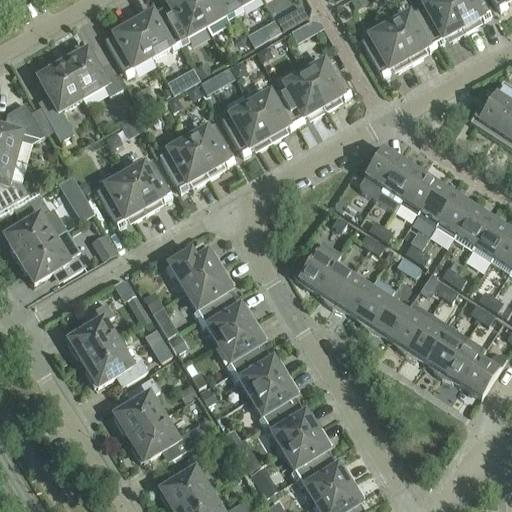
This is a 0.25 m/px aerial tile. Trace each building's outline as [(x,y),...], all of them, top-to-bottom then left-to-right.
[(160,15),(181,53),(189,49),(188,47),(207,36),(187,0),(174,0),(170,2),(173,8),(160,15)] [(187,0),(207,36),(208,35),(212,42),(230,31),(228,26),(235,22),(222,0),(187,0)] [(222,0),(235,22),(243,17),(243,16),(261,5),(258,0),(222,0)] [(359,0),(351,5),(356,15),(368,8),(363,0),(359,0)] [(439,0),(415,14),(438,54),(445,50),(442,45),(449,42),(452,47),(465,40),(442,0),(439,0)] [(442,0),(465,40),(478,32),(475,27),(481,23),(484,27),(491,23),(489,19),(490,18),(479,0),(442,0)] [(511,6),(511,0),(488,0),(497,15),(498,14),(500,18),(508,14),(505,9),(511,6)] [(301,12),(291,17),(297,28),(307,23),(301,12)] [(388,29),(411,70),(424,63),(421,58),(427,54),(430,58),(438,54),(415,14),(388,29)] [(130,25),(153,66),(172,56),(173,58),(181,53),(160,15),(146,23),(143,18),(130,25)] [(135,77),(153,66),(130,25),(116,33),(119,38),(104,47),(122,79),(123,78),(126,84),(136,79),(135,77)] [(314,28),(306,33),(311,43),(321,38),(316,29),(316,28),(314,28)] [(397,78),(411,70),(388,29),(365,42),(366,45),(361,48),(380,82),(381,81),(383,85),(390,81),(388,76),(394,73),(397,78)] [(265,33),(248,42),(255,54),(271,45),(265,33)] [(267,53),(257,59),(263,68),(272,63),(267,53)] [(61,69),(84,108),(105,96),(109,104),(122,96),(110,75),(100,80),(87,57),(76,64),(74,61),(61,69)] [(302,78),(325,119),(339,111),(336,106),(342,102),(344,106),(352,102),(349,98),(351,97),(332,64),(325,67),(324,65),(302,78)] [(206,67),(194,74),(200,85),(213,78),(206,67)] [(241,67),(230,73),(234,81),(236,85),(247,78),(241,67)] [(62,121),(84,108),(61,69),(48,76),(50,78),(38,85),(51,108),(40,114),(53,138),(60,149),(73,142),(62,121)] [(274,93),(297,133),(305,129),(303,124),(309,121),(312,126),(325,119),(302,78),(274,93)] [(178,83),(167,89),(174,102),(184,96),(185,95),(178,83)] [(211,86),(199,92),(205,102),(216,95),(211,86)] [(474,133),(511,157),(511,95),(502,89),(490,108),(474,133)] [(195,91),(186,96),(192,108),(202,102),(195,91)] [(147,93),(132,101),(142,118),(156,110),(147,93)] [(247,109),(271,150),(284,142),(281,137),(288,133),(290,137),(297,133),(274,93),(247,109)] [(173,103),(166,107),(173,119),(183,114),(176,101),(174,103),(173,103)] [(258,157),(271,150),(247,109),(225,121),(227,124),(221,127),(240,161),(241,160),(243,164),(251,160),(249,155),(255,152),(258,157)] [(0,162),(15,166),(27,169),(31,151),(44,144),(53,138),(40,114),(30,120),(25,111),(7,121),(11,128),(9,136),(3,135),(0,133),(0,162)] [(186,144),(209,185),(222,178),(219,173),(224,170),(227,174),(235,169),(233,165),(233,164),(214,131),(208,134),(207,132),(186,144)] [(116,138),(105,144),(111,156),(122,149),(116,138)] [(195,193),(209,185),(186,144),(163,157),(165,159),(159,163),(178,196),(179,196),(181,200),(189,195),(186,191),(192,188),(195,193)] [(364,185),(362,188),(360,191),(360,194),(361,197),(376,207),(381,199),(399,170),(400,168),(380,155),(375,156),(372,159),(371,162),(371,165),(374,168),(363,184),(364,185)] [(21,190),(27,169),(0,162),(0,218),(28,202),(21,190)] [(123,180),(146,221),(159,214),(156,208),(162,205),(164,209),(172,205),(170,200),(171,200),(152,167),(146,170),(144,168),(123,180)] [(399,170),(381,199),(376,207),(393,218),(398,210),(399,211),(399,210),(419,180),(400,168),(399,170)] [(133,229),(146,221),(123,180),(101,192),(102,194),(96,198),(115,232),(116,231),(118,235),(126,231),(124,227),(130,223),(133,229)] [(399,210),(399,211),(417,223),(437,192),(419,180),(399,210)] [(72,183),(58,191),(62,199),(76,190),(72,183)] [(84,187),(78,191),(84,201),(90,198),(84,187)] [(437,192),(417,223),(435,234),(455,203),(437,192)] [(23,232),(5,243),(12,254),(10,256),(17,268),(56,244),(55,244),(66,237),(53,215),(49,217),(42,206),(39,201),(14,217),(23,232)] [(455,203),(435,234),(453,246),(473,215),(455,203)] [(473,215),(453,246),(472,258),(492,227),(473,215)] [(341,239),(347,229),(338,223),(331,233),(341,239)] [(374,226),(368,236),(378,242),(380,238),(384,233),(382,231),(374,226)] [(492,227),(472,258),(490,270),(510,239),(492,227)] [(384,234),(378,244),(387,250),(393,240),(384,234)] [(56,244),(17,268),(25,281),(27,279),(34,291),(52,280),(57,277),(63,286),(84,272),(77,260),(79,259),(66,237),(55,244),(56,244)] [(511,239),(510,239),(490,270),(508,282),(511,275),(511,239)] [(359,251),(369,257),(375,247),(366,241),(359,251)] [(375,247),(369,257),(379,263),(385,253),(375,247)] [(313,297),(316,299),(321,292),(334,271),(341,260),(322,248),(305,274),(302,273),(298,273),(296,274),(294,277),(293,280),(294,285),(311,299),(313,297)] [(111,250),(97,259),(103,269),(118,260),(111,250)] [(172,282),(183,300),(224,275),(216,263),(211,266),(202,251),(169,271),(169,272),(166,275),(170,283),(172,282)] [(410,251),(404,261),(414,267),(420,258),(410,251)] [(420,258),(414,267),(423,273),(430,263),(420,258)] [(169,261),(160,267),(163,271),(172,265),(169,261)] [(400,267),(396,273),(400,275),(406,279),(412,269),(402,263),(400,267)] [(412,269),(406,279),(415,285),(421,275),(412,269)] [(321,292),(316,299),(324,305),(323,307),(332,315),(352,283),(334,271),(321,292)] [(193,320),(198,328),(198,327),(235,305),(226,292),(232,289),(224,275),(183,300),(194,319),(193,320)] [(441,284),(451,291),(457,281),(447,275),(441,284)] [(457,281),(451,291),(460,296),(466,287),(457,281)] [(352,283),(332,315),(342,320),(343,318),(352,324),(357,316),(371,295),(352,283)] [(357,316),(352,324),(361,329),(359,331),(368,338),(389,306),(395,297),(377,285),(371,295),(357,316)] [(432,298),(442,304),(448,294),(438,288),(432,298)] [(448,294),(442,304),(452,310),(458,300),(448,294)] [(154,298),(143,305),(151,320),(162,313),(163,312),(154,298)] [(477,308),(487,314),(494,304),(484,298),(477,308)] [(494,304),(487,314),(497,320),(503,310),(494,304)] [(204,335),(215,354),(256,328),(248,316),(243,319),(235,305),(198,327),(198,328),(202,336),(204,335)] [(389,306),(368,338),(368,339),(379,343),(380,342),(388,347),(392,341),(407,318),(389,306)] [(392,341),(388,347),(396,352),(395,354),(404,362),(405,362),(432,321),(413,309),(407,318),(392,341)] [(79,364),(83,371),(119,348),(106,327),(113,323),(106,310),(85,323),(91,333),(68,347),(70,348),(67,350),(77,365),(79,364)] [(469,321),(479,327),(485,318),(475,312),(469,321)] [(162,313),(151,320),(159,332),(169,325),(162,313)] [(144,317),(136,322),(143,332),(150,328),(144,317)] [(485,318),(479,327),(488,333),(494,324),(485,318)] [(432,321),(405,362),(415,366),(416,365),(425,371),(450,332),(432,321)] [(226,373),(230,381),(267,358),(259,345),(264,342),(256,328),(215,354),(227,373),(226,373)] [(450,332),(425,371),(433,376),(432,377),(441,386),(468,344),(450,332)] [(156,336),(144,343),(150,352),(161,345),(162,345),(156,336)] [(180,341),(169,348),(176,361),(187,354),(180,341)] [(468,344),(441,386),(451,390),(453,388),(462,394),(481,362),(485,355),(468,344)] [(132,370),(119,348),(83,371),(87,377),(85,378),(94,394),(97,393),(98,394),(120,381),(127,391),(147,378),(139,365),(132,370)] [(237,388),(248,407),(289,382),(281,369),(275,372),(267,358),(230,381),(235,389),(237,388)] [(481,362),(462,394),(480,406),(499,377),(507,364),(503,362),(498,362),(495,362),(492,364),(490,367),(481,362)] [(199,380),(191,384),(198,396),(206,391),(199,380)] [(258,427),(263,435),(300,412),(291,398),(297,395),(289,382),(248,407),(260,426),(258,427)] [(125,439),(129,446),(165,423),(152,402),(159,398),(151,385),(131,397),(137,408),(114,422),(116,423),(113,425),(123,440),(125,439)] [(189,391),(177,399),(185,410),(196,403),(190,392),(189,391)] [(210,395),(201,400),(203,404),(208,412),(217,407),(210,395)] [(269,441),(280,460),(321,435),(313,422),(308,425),(300,412),(263,435),(267,442),(269,441)] [(179,445),(165,423),(129,446),(133,452),(131,453),(140,469),(143,467),(144,469),(166,455),(173,466),(206,445),(198,432),(179,445)] [(291,480),(295,488),(332,465),(324,452),(329,448),(321,435),(280,460),(292,479),(291,480)] [(233,436),(226,441),(228,444),(231,450),(232,452),(240,447),(233,436)] [(189,511),(211,498),(198,477),(205,473),(198,460),(177,472),(183,483),(160,497),(162,498),(159,500),(166,511),(189,511)] [(253,461),(242,468),(249,478),(259,472),(253,461)] [(302,494),(312,511),(315,511),(354,488),(346,475),(340,479),(332,465),(295,488),(300,496),(302,494)] [(270,484),(257,492),(259,495),(265,504),(265,505),(277,497),(270,484)] [(360,511),(356,505),(362,501),(354,488),(315,511),(360,511)] [(236,511),(219,511),(211,498),(189,511),(247,511),(244,507),(236,511)]
